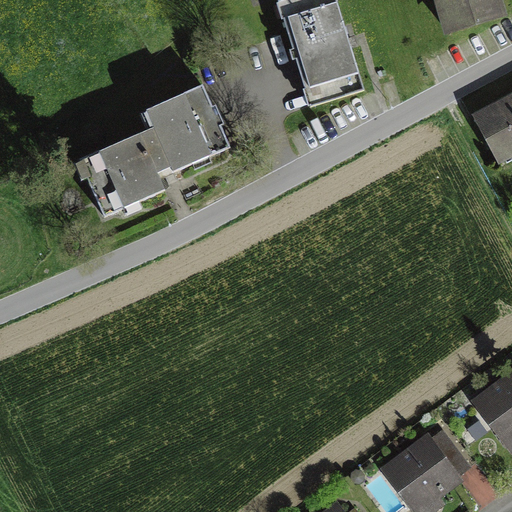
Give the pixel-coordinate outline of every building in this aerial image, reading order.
[(362,89),(336,0),(288,0),(286,1),(314,103),(362,89)] [(496,0),(439,0),(449,30),(501,13),(496,0)] [(227,145),(203,87),(145,111),(153,130),(80,160),(103,216),(164,191),(157,174),(227,145)] [(511,97),(475,116),(497,158),(511,150),(511,97)] [(511,376),(477,402),(511,450),(511,376)] [(428,439),(385,472),(415,511),(430,511),(439,505),(433,497),(458,479),(428,439)]
